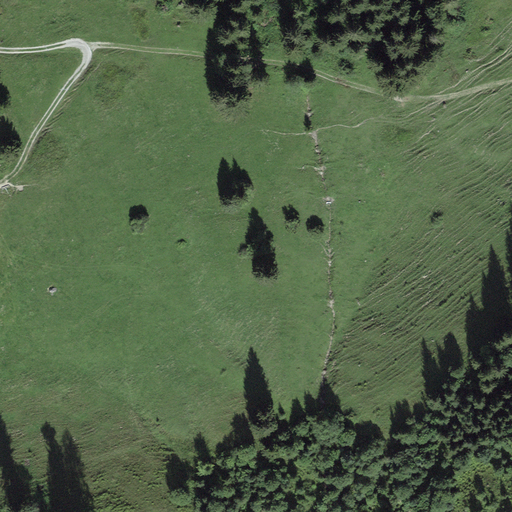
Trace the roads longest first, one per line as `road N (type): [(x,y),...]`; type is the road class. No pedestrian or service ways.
road 1 (track): [(74,47),(300,71),(431,100),(511,79)]
road 2 (track): [(0,184),(81,59),(74,47),(0,49)]
